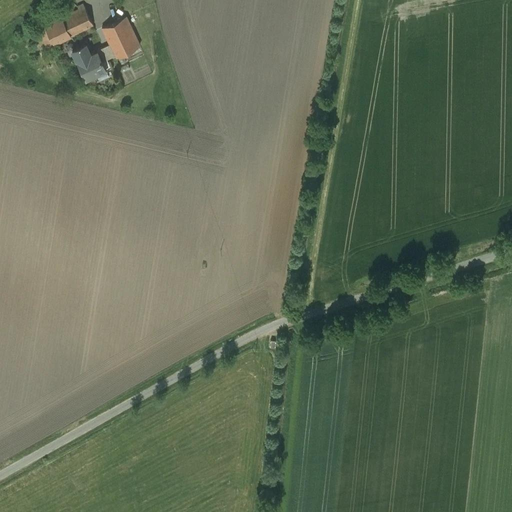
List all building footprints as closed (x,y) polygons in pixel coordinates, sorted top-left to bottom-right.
[(79,9),(38,29),(47,47),(94,25),(84,4),(78,6),(79,9)] [(126,16),(102,27),(110,43),(116,55),(117,57),(140,46),(126,16)] [(110,43),(96,50),(97,51),(98,51),(103,61),(116,55),(110,43)] [(86,44),(72,50),(86,79),(96,73),(96,72),(105,68),(105,69),(106,69),(103,61),(98,51),(97,51),(91,54),(86,44)] [(124,72),(129,70),(134,80),(153,71),(144,52),(120,64),(124,72)]
